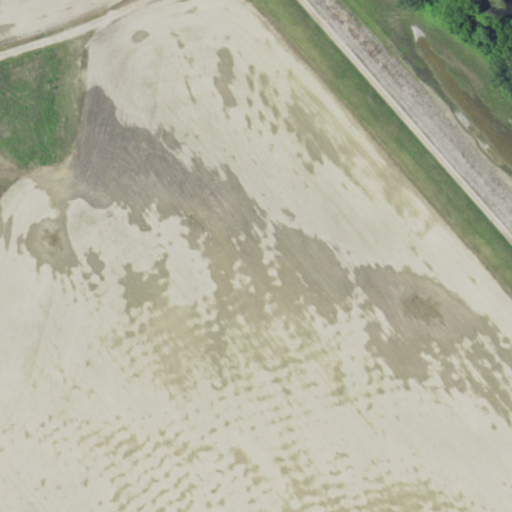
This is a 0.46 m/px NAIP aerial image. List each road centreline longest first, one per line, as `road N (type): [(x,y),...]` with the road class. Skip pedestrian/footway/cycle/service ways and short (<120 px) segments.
road 1 (track): [(511,248),(289,0)]
road 2 (residential): [(0,49),(123,0)]
